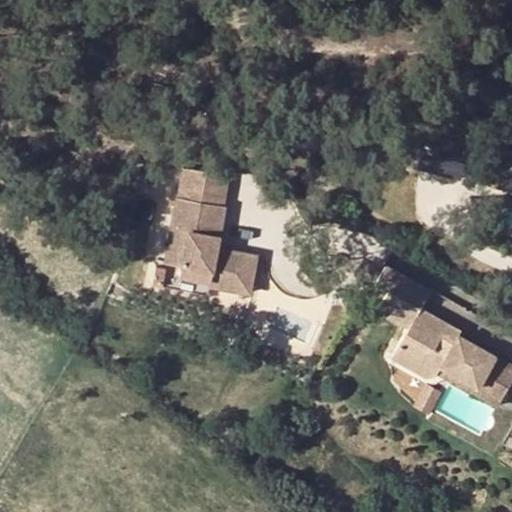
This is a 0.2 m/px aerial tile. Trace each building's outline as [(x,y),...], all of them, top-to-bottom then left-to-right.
[(511,151),(491,147),(481,182),(511,189),(511,151)] [(462,181),(467,163),(423,151),(418,169),(462,181)] [(184,175),(182,203),(231,207),(234,176),(184,175)] [(222,235),(229,236),(231,207),(182,203),(177,268),(196,269),(196,277),(222,279),(223,286),(263,289),(266,252),(228,250),(221,249),(222,235)] [(196,269),(177,268),(175,290),(222,294),(223,286),(222,279),(196,277),(196,269)] [(389,292),(379,312),(393,320),(398,310),(415,319),(410,328),(395,358),(429,375),(440,373),(444,366),(464,375),(472,359),(490,368),(498,353),(460,334),(457,338),(445,332),(449,323),(389,292)] [(398,310),(393,320),(410,328),(415,319),(398,310)] [(462,329),(449,323),(445,332),(457,338),(460,334),(462,329)] [(444,366),(440,373),(502,405),(511,385),(511,360),(498,353),(490,368),(472,359),(464,375),(444,366)] [(438,394),(424,387),(412,409),(426,416),(438,394)]
